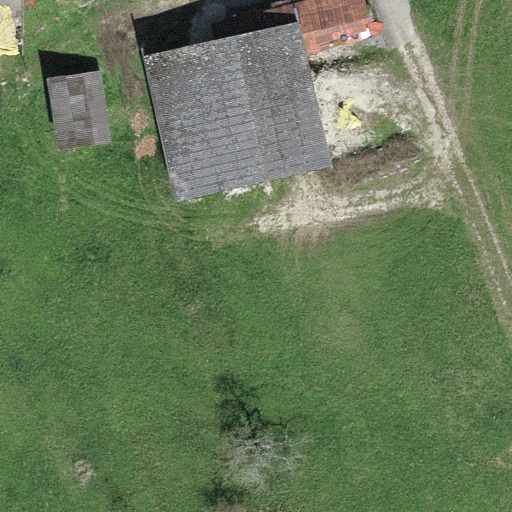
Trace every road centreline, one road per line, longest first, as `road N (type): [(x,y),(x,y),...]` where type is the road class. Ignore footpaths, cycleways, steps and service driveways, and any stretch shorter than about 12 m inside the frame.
road 1 (track): [(393,0),(450,172)]
road 2 (track): [(511,337),(450,172)]
